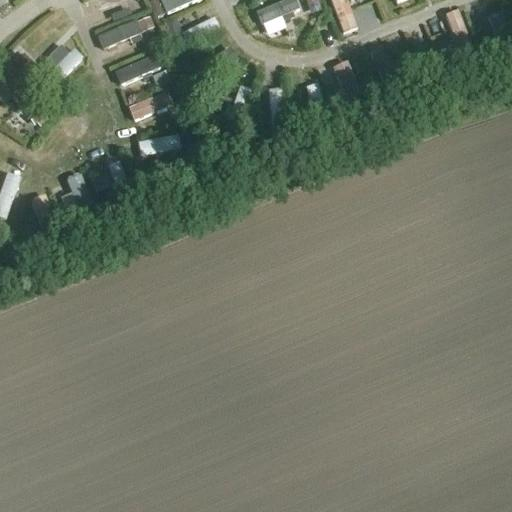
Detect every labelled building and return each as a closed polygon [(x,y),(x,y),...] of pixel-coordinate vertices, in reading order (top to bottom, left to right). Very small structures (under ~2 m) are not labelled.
[(162,0),(166,14),(206,3),(205,0),(162,0)] [(283,21),(302,13),(296,0),(287,0),(256,14),(267,40),(287,31),(283,21)] [(331,0),(337,30),(354,27),(348,0),(331,0)] [(158,2),(148,7),(154,21),(164,16),(158,2)] [(458,12),(445,16),(461,59),(474,54),(458,12)] [(178,30),(185,46),(218,32),(211,16),(178,30)] [(142,34),(144,33),(151,30),(147,21),(138,25),(142,34)] [(46,70),(74,42),(61,29),(33,57),(46,70)] [(372,52),(377,85),(395,83),(390,49),(372,52)] [(201,88),(235,66),(227,52),(192,75),(201,88)] [(156,58),(160,68),(168,65),(164,55),(156,58)] [(25,57),(16,66),(29,80),(38,71),(25,57)] [(462,63),(465,70),(467,74),(478,70),(474,58),(462,63)] [(351,62),(330,69),(343,106),(363,99),(351,62)] [(86,72),(52,93),(59,105),(94,83),(86,72)] [(10,73),(0,81),(0,84),(12,98),(23,88),(10,73)] [(164,77),(154,81),(159,91),(168,87),(164,77)] [(322,84),(307,88),(314,117),(330,114),(322,84)] [(240,88),(233,114),(247,117),(253,91),(240,88)] [(284,122),(285,91),(270,90),(270,122),(284,122)] [(167,98),(171,109),(181,105),(176,94),(167,98)] [(166,98),(132,111),(136,123),(171,110),(166,98)] [(334,114),(338,121),(339,124),(350,119),(345,109),(334,114)] [(357,114),(361,121),(370,116),(366,109),(357,114)] [(39,111),(28,120),(35,129),(46,119),(39,111)] [(189,136),(180,138),(183,150),(192,148),(189,136)] [(199,158),(188,161),(191,171),(202,168),(199,158)] [(120,162),(108,167),(120,197),(132,192),(120,162)] [(7,174),(0,194),(0,219),(8,222),(23,180),(7,174)] [(82,177),(71,182),(84,212),(95,207),(82,177)] [(133,199),(124,203),(128,213),(137,209),(133,199)] [(113,213),(104,216),(110,229),(123,224),(119,215),(113,213)] [(101,237),(101,235),(97,227),(75,237),(77,242),(79,246),(101,237)]
